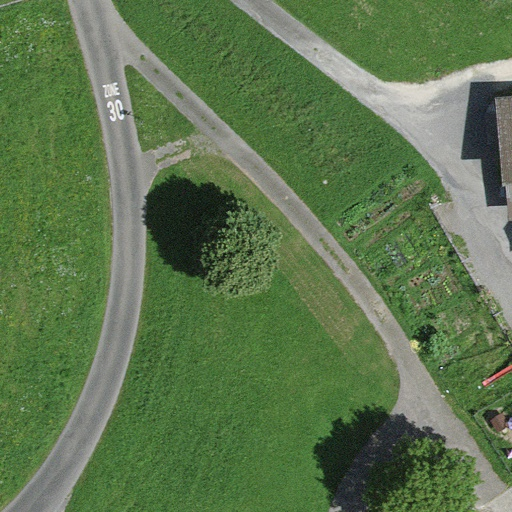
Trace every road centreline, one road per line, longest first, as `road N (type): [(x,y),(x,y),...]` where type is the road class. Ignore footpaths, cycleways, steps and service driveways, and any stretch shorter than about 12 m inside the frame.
road 1 (track): [(496,511),(364,291),(85,5)]
road 2 (residential): [(83,0),(126,135),(131,270),(103,391),(44,511)]
road 3 (residential): [(511,241),(494,210),(404,114),(245,0)]
